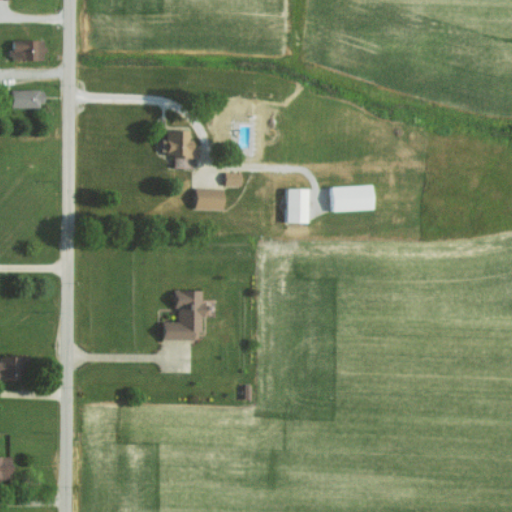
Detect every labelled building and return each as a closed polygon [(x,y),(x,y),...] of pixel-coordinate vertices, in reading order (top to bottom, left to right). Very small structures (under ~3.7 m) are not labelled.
[(11,39),(11,49),(9,49),(9,59),(41,59),(41,39),(11,39)] [(9,107),(42,107),(42,89),(9,89),(9,107)] [(172,165),(190,166),(190,157),(197,157),(197,146),(189,146),(189,129),(165,129),(164,139),(160,139),(160,153),(172,153),(172,165)] [(239,185),(239,171),(223,171),(223,184),(239,185)] [(372,208),(371,183),(330,185),(331,209),(372,208)] [(221,188),(193,187),(193,208),(221,208),(221,188)] [(306,187),(285,187),(285,221),(306,221),(306,187)] [(201,289),(174,289),(174,321),(161,321),(161,338),(192,339),(192,331),(200,331),(201,289)] [(0,378),(21,379),(22,356),(0,355),(0,378)] [(10,455),(0,455),(0,481),(10,482),(10,455)]
